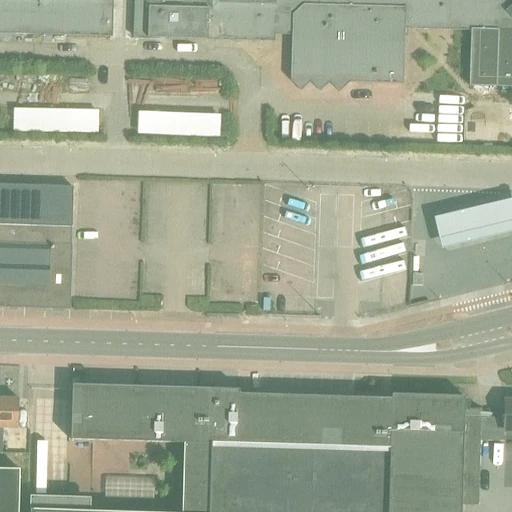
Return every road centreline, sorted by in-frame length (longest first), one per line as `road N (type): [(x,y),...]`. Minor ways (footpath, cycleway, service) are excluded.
road 1 (unclassified): [(0,159),(511,176)]
road 2 (tertiary): [(365,350),(0,340)]
road 3 (tertiary): [(511,316),(365,350)]
road 4 (tertiary): [(365,350),(442,358),(511,342)]
